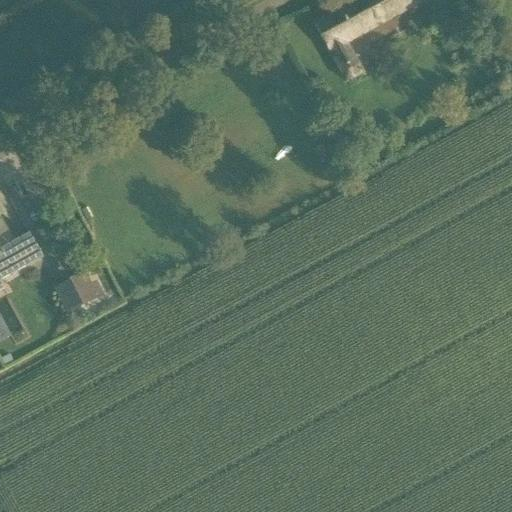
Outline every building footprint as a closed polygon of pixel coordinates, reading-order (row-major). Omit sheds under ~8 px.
[(359,0),(314,25),(339,72),(357,62),(347,45),(428,1),(427,0),(359,0)] [(0,281),(43,258),(29,234),(14,243),(2,220),(0,221),(0,281)] [(65,249),(53,255),(60,269),(72,263),(65,249)] [(100,298),(94,285),(89,287),(84,275),(57,289),(69,313),(100,298)] [(0,314),(0,340),(11,335),(0,314)]
